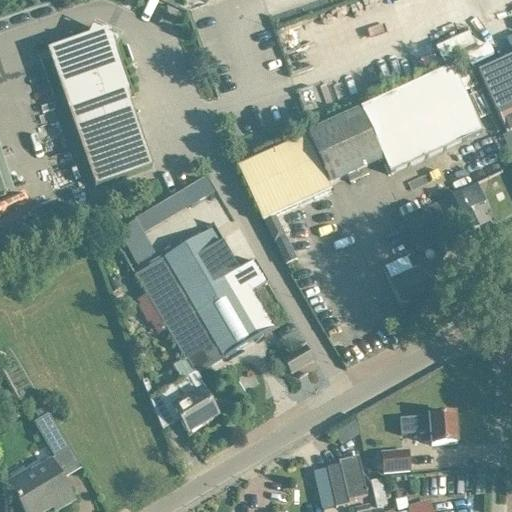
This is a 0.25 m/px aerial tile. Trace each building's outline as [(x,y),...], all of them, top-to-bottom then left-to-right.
[(110,49),(94,40),(47,58),(95,190),(152,170),(110,49)] [(436,40),(428,43),(437,67),(445,64),(436,40)] [(491,103),(505,136),(502,137),(511,159),(511,58),(478,74),(491,103)] [(389,95),(308,133),(330,185),(347,177),(350,184),(367,177),(364,169),(383,160),(390,176),(482,134),(452,68),(397,93),(390,97),(389,95)] [(0,95),(0,195),(24,190),(1,95),(0,95)] [(305,137),(237,168),(262,224),(264,223),(273,244),(284,267),(296,262),(285,238),(276,217),(331,192),(305,137)] [(204,180),(183,193),(191,208),(213,195),(204,180)] [(457,242),(462,240),(480,230),(463,192),(442,202),(438,203),(457,242)] [(417,212),(404,218),(402,219),(418,255),(432,248),(427,240),(447,230),(436,204),(417,212)] [(215,230),(135,277),(146,296),(150,302),(159,318),(161,321),(184,361),(185,362),(187,361),(195,374),(199,381),(200,381),(197,374),(273,330),(252,294),(268,285),(254,262),(239,271),(235,264),(223,245),(215,230)] [(511,232),(484,246),(501,281),(511,275),(511,232)] [(444,272),(440,261),(391,283),(404,313),(433,299),(431,295),(450,287),(452,291),(453,290),(444,272)] [(139,307),(136,308),(146,325),(149,324),(159,318),(150,302),(146,296),(136,302),(139,307)] [(313,363),(305,349),(283,362),(291,376),(313,363)] [(181,382),(150,401),(162,431),(179,422),(187,436),(217,418),(207,401),(202,392),(200,381),(199,381),(195,374),(181,382)] [(33,425),(54,459),(49,462),(50,463),(30,475),(32,479),(11,492),(23,511),(45,511),(52,508),(54,511),(55,511),(74,501),(59,476),(77,465),(81,471),(82,470),(49,415),(33,425)] [(401,437),(430,434),(431,447),(457,445),(454,416),(399,421),(401,437)] [(355,421),(333,433),(340,446),(359,435),(356,423),(355,421)] [(409,473),(408,453),(382,455),(383,475),(409,473)] [(338,463),(339,467),(326,470),(336,509),(348,506),(347,502),(367,498),(358,458),(338,463)] [(431,511),(428,502),(406,509),(407,511),(406,511),(431,511)]
